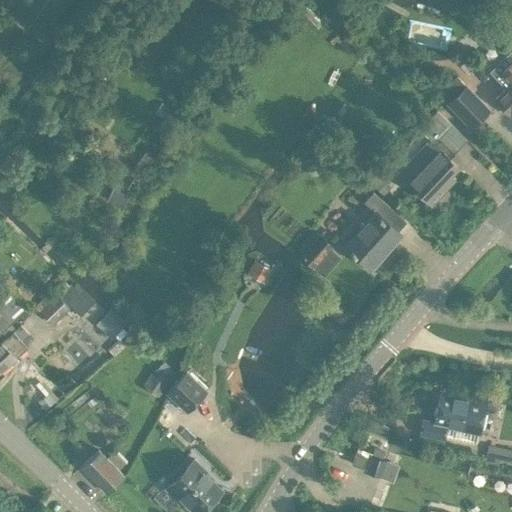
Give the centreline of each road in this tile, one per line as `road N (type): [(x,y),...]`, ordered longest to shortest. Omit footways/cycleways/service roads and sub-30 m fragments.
road 1 (tertiary): [(265,511),(387,346),(511,211)]
road 2 (unclassified): [(91,511),(0,422)]
